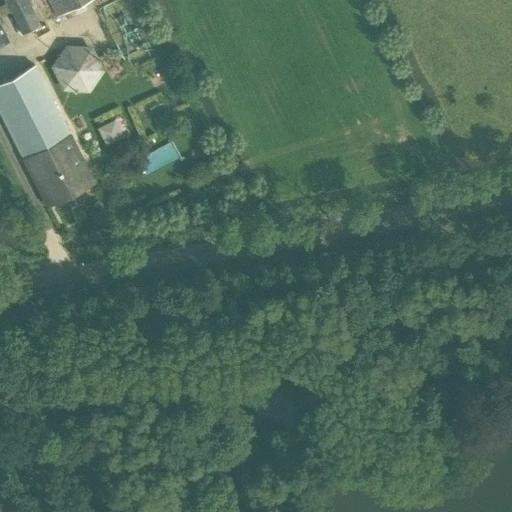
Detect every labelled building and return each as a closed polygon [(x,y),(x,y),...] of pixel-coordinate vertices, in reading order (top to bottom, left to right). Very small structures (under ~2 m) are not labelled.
[(41,22),(29,0),(7,0),(8,2),(13,12),(23,31),(41,22)] [(86,0),(50,0),(58,14),(86,0)] [(0,6),(0,43),(10,38),(0,18),(13,12),(8,2),(0,6)] [(97,41),(56,46),(62,90),(103,85),(97,41)] [(0,106),(48,201),(94,178),(35,62),(0,79),(0,106)]
